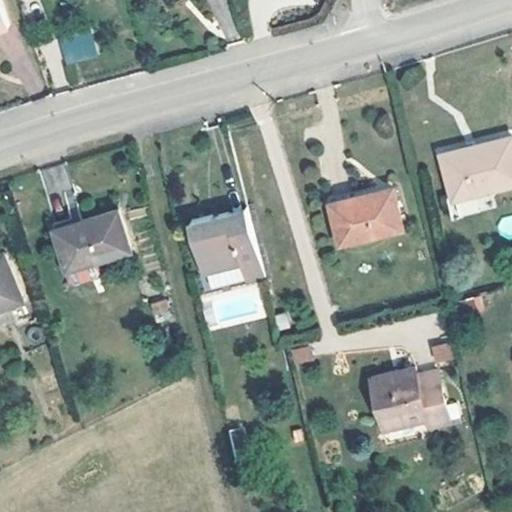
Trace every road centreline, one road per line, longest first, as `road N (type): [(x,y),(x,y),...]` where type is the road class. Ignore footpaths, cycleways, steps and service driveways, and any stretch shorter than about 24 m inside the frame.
road 1 (track): [(138,104),(243,511)]
road 2 (tertiary): [(371,40),(0,150)]
road 3 (tertiary): [(499,0),(371,40)]
